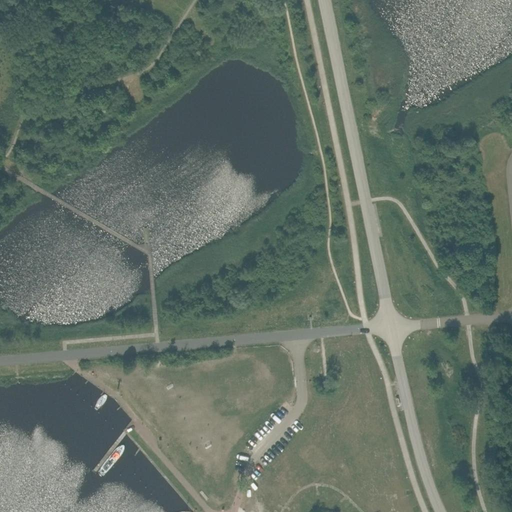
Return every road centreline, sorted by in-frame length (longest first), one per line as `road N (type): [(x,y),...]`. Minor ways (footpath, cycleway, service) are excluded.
road 1 (unclassified): [(0,360),(391,325)]
road 2 (tertiary): [(391,325),(323,0)]
road 3 (tertiary): [(439,511),(391,325)]
road 4 (residential): [(511,314),(391,325)]
